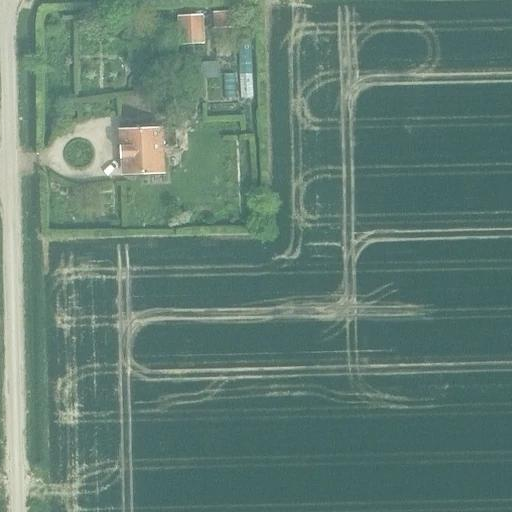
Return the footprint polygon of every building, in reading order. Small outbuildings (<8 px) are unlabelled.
[(231,11),(213,12),(214,28),(232,28),(231,11)] [(178,17),(179,44),(204,43),(202,16),(178,17)] [(204,63),(189,64),(189,79),(204,79),(204,63)] [(191,99),(204,98),(202,79),(189,80),(191,99)] [(163,148),(176,147),(175,129),(162,129),(120,131),(122,174),(164,172),(163,148)]
